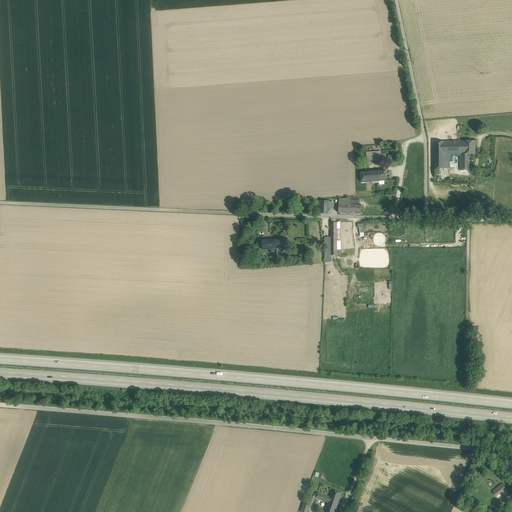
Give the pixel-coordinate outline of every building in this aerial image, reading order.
[(463,141),(443,142),(443,169),(450,169),(449,154),(459,154),(460,154),(463,154),(463,141)] [(475,141),(463,141),(463,154),(464,154),(469,154),(475,154),(475,141)] [(443,142),(434,142),(434,169),(443,169),(443,142)] [(376,152),(366,152),(367,161),(377,160),(376,152)] [(469,154),(464,154),(463,154),(460,154),(461,170),(469,170),(469,154)] [(377,170),(361,172),(362,182),(373,181),(373,182),(375,182),(375,181),(378,181),(377,170)] [(385,170),(377,170),(378,181),(386,180),(385,170)] [(350,198),(339,199),(339,213),(347,213),(347,204),(350,204),(350,198)] [(329,201),(320,201),(319,214),(328,214),(329,206),(329,201)] [(350,204),(347,204),(347,213),(360,214),(361,204),(350,204)] [(287,239),(270,239),(270,249),(275,249),(275,259),(280,259),(279,249),(288,249),(287,239)] [(482,469),(476,474),(480,478),(485,472),(482,469)] [(502,484),(492,492),(496,496),(505,489),(502,484)] [(341,494),(332,491),(330,498),(328,502),(337,505),(341,494)] [(330,498),(318,493),(317,498),(328,502),(330,498)] [(334,511),(337,505),(328,502),(325,511),(334,511)]
